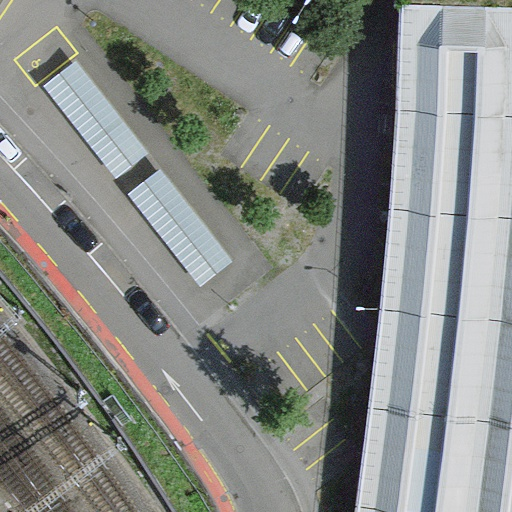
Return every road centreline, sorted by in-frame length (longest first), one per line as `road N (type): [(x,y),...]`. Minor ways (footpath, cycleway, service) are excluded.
road 1 (motorway): [(460,0),(451,208),(416,511)]
road 2 (residential): [(261,511),(236,455),(180,370),(0,163)]
